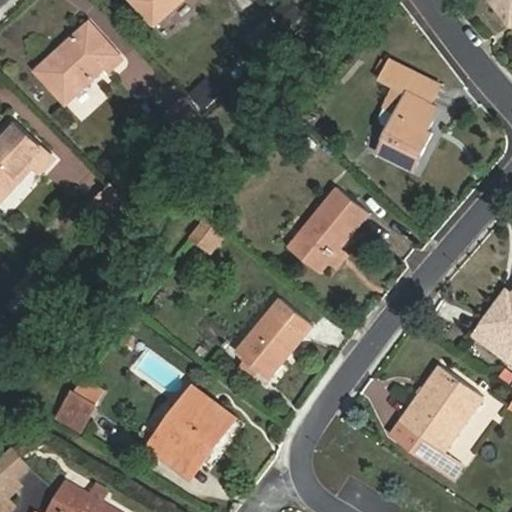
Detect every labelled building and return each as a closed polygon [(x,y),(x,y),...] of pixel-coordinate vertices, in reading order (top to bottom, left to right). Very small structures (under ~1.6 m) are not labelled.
[(133,0),(156,25),(185,0),(133,0)] [(282,23),(303,9),(296,0),(282,0),(271,8),(282,23)] [(511,20),(511,0),(495,0),(511,21),(511,20)] [(257,51),(278,37),(267,20),(245,34),(257,51)] [(104,65),(110,71),(124,59),(89,21),(37,68),(65,99),(104,65)] [(145,95),(161,80),(138,56),(122,72),(145,95)] [(390,63),(382,59),(374,75),(382,78),(390,63)] [(434,105),(443,86),(391,60),(390,63),(382,78),(381,80),(397,87),(408,93),(391,128),(378,154),(416,173),(435,135),(430,132),(442,109),(434,105)] [(70,106),(110,71),(104,65),(65,99),(70,106)] [(408,93),(397,87),(381,118),(383,124),(391,128),(408,93)] [(207,117),(186,94),(166,113),(189,139),(207,117)] [(0,190),(21,168),(28,174),(35,167),(44,174),(58,160),(18,123),(0,140),(0,190)] [(0,203),(28,174),(21,168),(0,190),(0,203)] [(331,266),(345,249),(374,213),(341,186),(294,248),(325,275),(331,266)] [(107,188),(91,208),(108,223),(126,204),(107,188)] [(214,251),(232,230),(210,213),(194,234),(214,251)] [(353,256),(345,249),(331,266),(341,272),(353,256)] [(45,308),(61,290),(34,266),(20,284),(24,288),(45,308)] [(45,308),(24,288),(14,299),(35,319),(45,308)] [(511,295),(509,294),(480,337),(511,360),(511,295)] [(317,326),(281,296),(237,353),(247,360),(238,371),(254,383),(261,372),(272,381),(317,326)] [(438,470),(450,454),(490,398),(443,366),(404,419),(407,421),(414,425),(401,444),(438,470)] [(76,407),(96,418),(110,397),(90,385),(76,407)] [(150,446),(184,471),(210,438),(219,444),(238,419),(194,386),(150,446)] [(90,426),(96,418),(76,407),(70,415),(90,426)] [(394,439),(401,444),(414,425),(407,421),(394,439)] [(210,438),(184,471),(193,478),(219,444),(210,438)] [(31,469),(15,451),(0,465),(16,482),(31,469)] [(466,465),(450,454),(438,470),(454,482),(466,465)] [(6,499),(19,486),(16,482),(0,465),(0,507),(3,511),(6,511),(13,506),(6,499)] [(122,511),(105,502),(91,494),(69,480),(50,511),(122,511)] [(112,491),(98,483),(91,494),(105,502),(112,491)]
